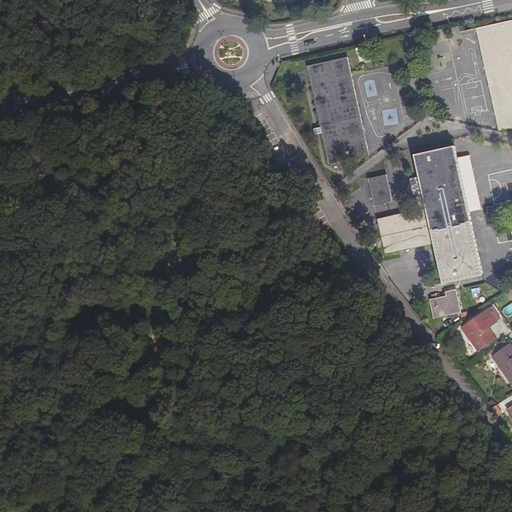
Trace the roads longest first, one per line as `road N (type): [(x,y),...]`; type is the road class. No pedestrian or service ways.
road 1 (unclassified): [(244,82),(380,285),(501,434)]
road 2 (secondary): [(154,73),(0,108)]
